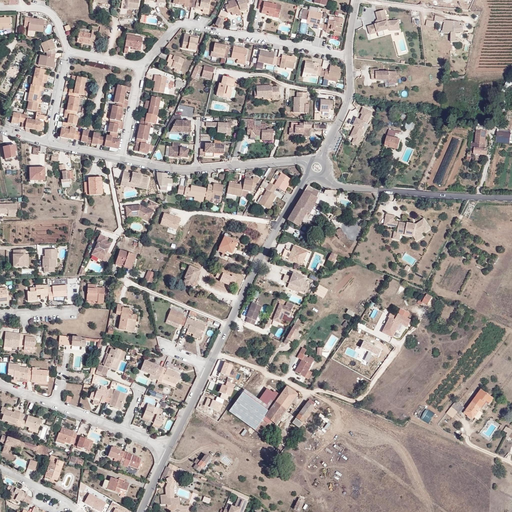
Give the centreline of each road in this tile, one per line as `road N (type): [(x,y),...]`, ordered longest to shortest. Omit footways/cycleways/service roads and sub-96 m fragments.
road 1 (residential): [(215,352),(305,391),(352,400),(397,347),(366,328)]
road 2 (residential): [(350,55),(190,24),(176,25),(139,68)]
road 3 (residential): [(314,167),(229,323)]
road 4 (residential): [(350,98),(221,71)]
